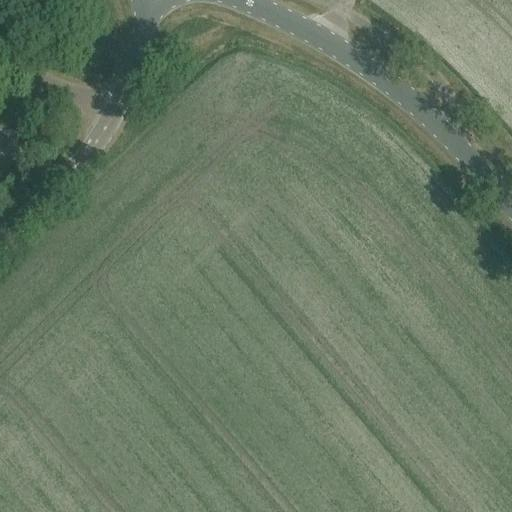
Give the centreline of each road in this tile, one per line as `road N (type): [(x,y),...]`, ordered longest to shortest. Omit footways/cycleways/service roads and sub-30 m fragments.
road 1 (tertiary): [(511,210),(394,84),(299,23),(244,0)]
road 2 (unclassified): [(0,241),(101,139),(148,0)]
